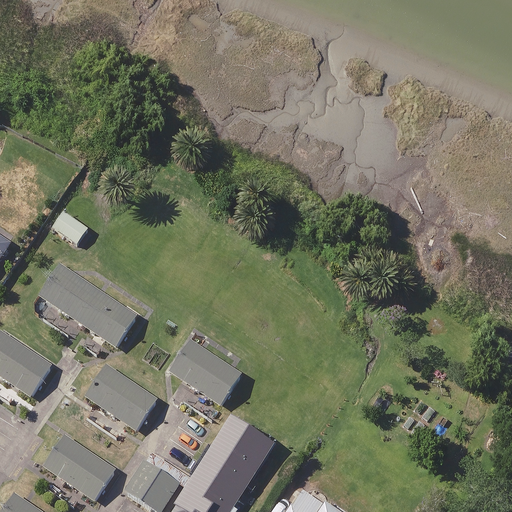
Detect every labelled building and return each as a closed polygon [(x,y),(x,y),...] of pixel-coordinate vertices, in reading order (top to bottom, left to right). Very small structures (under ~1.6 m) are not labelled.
[(88,232),(62,215),(52,231),(78,247),(88,232)] [(136,320),(60,269),(40,300),(116,350),(136,320)] [(51,370),(0,336),(0,379),(31,400),(51,370)] [(240,379),(189,345),(169,375),(220,409),(240,379)] [(156,404),(106,370),(85,400),(136,434),(156,404)] [(233,511),(274,448),(230,421),(191,482),(151,457),(126,497),(150,511),(233,511)] [(114,473),(63,441),(44,471),(95,503),(114,473)] [(331,511),(300,492),(287,511),(331,511)] [(33,511),(15,499),(5,511),(33,511)]
